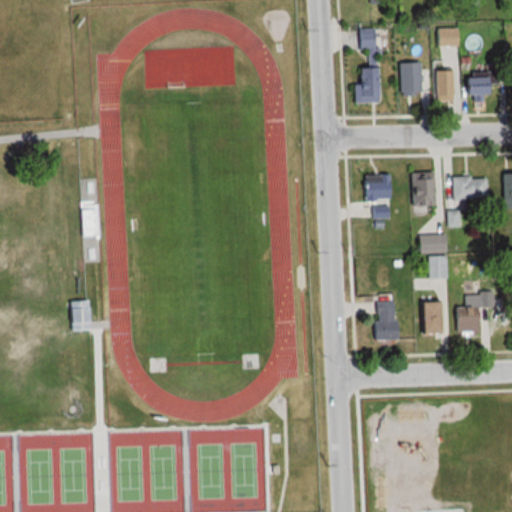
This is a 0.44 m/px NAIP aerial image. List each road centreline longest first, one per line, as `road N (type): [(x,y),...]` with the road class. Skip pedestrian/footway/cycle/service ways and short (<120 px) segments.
road 1 (residential): [(343,511),(319,0)]
road 2 (residential): [(327,138),(511,133)]
road 3 (residential): [(337,379),(511,369)]
